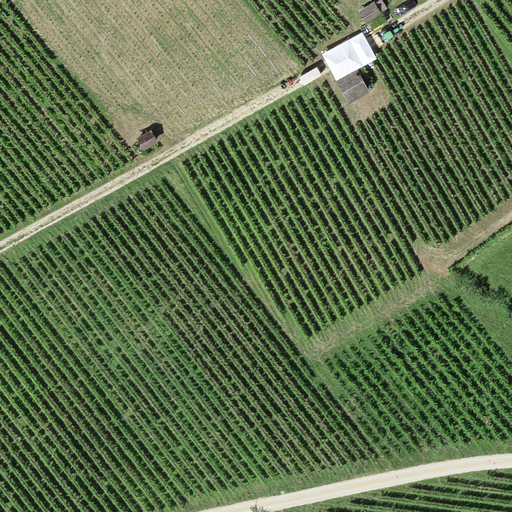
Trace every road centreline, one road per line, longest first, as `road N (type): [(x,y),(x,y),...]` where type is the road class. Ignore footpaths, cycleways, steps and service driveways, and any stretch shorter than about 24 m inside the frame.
road 1 (track): [(0,245),(436,0)]
road 2 (track): [(227,511),(511,461)]
